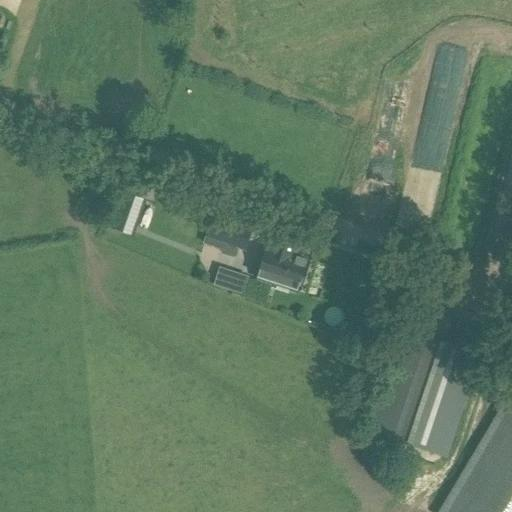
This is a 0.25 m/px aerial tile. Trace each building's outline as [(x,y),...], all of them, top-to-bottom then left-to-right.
[(478,57),(477,90),(506,91),(507,59),(478,57)] [(143,207),(123,200),(114,224),(134,231),(143,207)] [(243,251),(251,229),(212,216),(204,243),(225,251),(227,246),(243,251)] [(268,247),(257,280),(298,293),(308,259),(295,255),(299,244),(273,236),(270,247),(268,247)] [(232,273),(227,289),(243,294),(248,278),(232,273)] [(418,293),(371,432),(447,458),(481,356),(445,344),(458,306),(418,293)] [(511,511),(511,388),(438,511),(511,511)]
